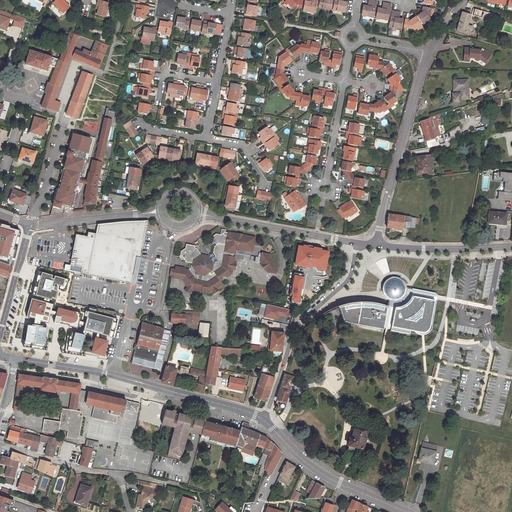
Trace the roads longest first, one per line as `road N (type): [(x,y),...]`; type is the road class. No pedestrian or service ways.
road 1 (secondary): [(14,359),(103,372),(264,419)]
road 2 (residential): [(264,419),(298,324),(350,275),(356,243)]
road 3 (residential): [(375,245),(428,51)]
road 4 (secondary): [(264,419),(321,473),(405,511)]
road 5 (residential): [(356,243),(194,212)]
road 6 (residential): [(206,139),(231,0)]
road 7 (residential): [(324,179),(349,45)]
road 8 (residential): [(511,245),(375,245)]
road 9 (residential): [(161,210),(28,225)]
road 10 (residential): [(118,473),(0,445)]
